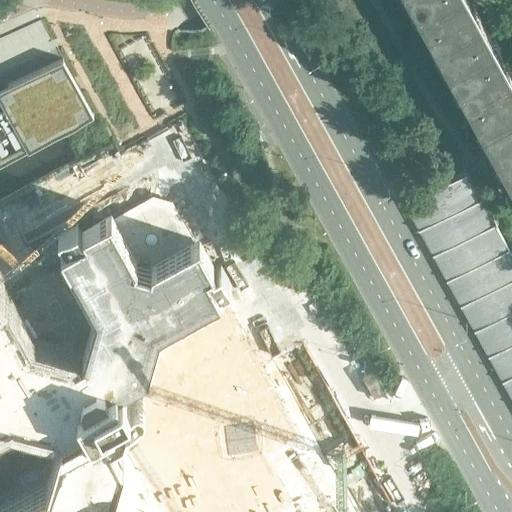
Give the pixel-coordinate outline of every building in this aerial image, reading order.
[(511,0),(406,0),(411,7),(418,3),(425,16),(421,18),(434,42),(438,40),(445,53),(438,56),(453,84),(460,80),(467,93),(463,95),(476,119),(480,116),(487,129),(480,133),(496,162),(498,167),(504,171),(511,184),(511,0)] [(0,164),(69,126),(93,113),(82,92),(75,79),(63,58),(0,88),(0,164)] [(75,164),(82,176),(105,162),(98,150),(75,164)] [(511,251),(466,169),(404,203),(511,397),(511,251)] [(305,511),(301,511),(298,511),(159,511),(151,497),(170,487),(167,481),(168,480),(169,479),(170,478),(170,477),(170,476),(170,475),(170,473),(170,472),(169,471),(169,470),(167,469),(166,468),(165,468),(163,467),(161,467),(159,468),(153,456),(154,455),(155,454),(155,453),(156,452),(156,451),(156,449),(156,448),(156,447),(155,446),(154,445),(154,444),(152,443),(151,442),(150,442),(148,442),(146,442),(145,443),(133,421),(125,425),(127,415),(145,406),(146,400),(143,395),(138,393),(134,395),(128,383),(142,374),(142,375),(148,372),(161,329),(203,305),(223,294),(221,290),(233,284),(221,263),(216,266),(199,236),(194,239),(176,205),(169,209),(167,208),(167,207),(167,206),(167,204),(166,202),(165,201),(163,200),(162,199),(160,199),(159,199),(157,199),(156,200),(154,201),(154,202),(153,204),(150,203),(147,197),(146,197),(145,196),(113,214),(112,211),(81,227),(77,222),(57,233),(63,245),(60,247),(94,310),(82,353),(83,356),(74,361),(73,359),(29,346),(0,292),(0,416),(11,410),(55,424),(62,436),(51,474),(0,502),(0,511),(305,511)]
